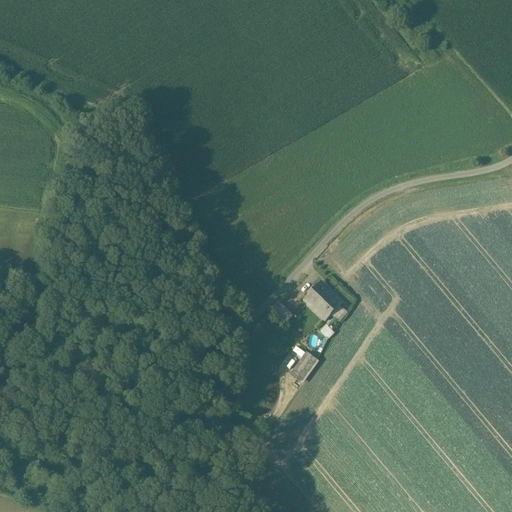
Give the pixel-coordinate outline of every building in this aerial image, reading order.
[(328,275),(304,300),(326,322),(343,303),(328,289),(335,282),(328,275)] [(278,303),(270,311),(274,315),(282,306),(278,303)] [(282,306),(274,315),(283,323),(291,315),(282,306)] [(327,327),(321,333),(328,340),(334,334),(327,327)] [(307,356),(293,375),(302,382),(316,362),(307,356)]
